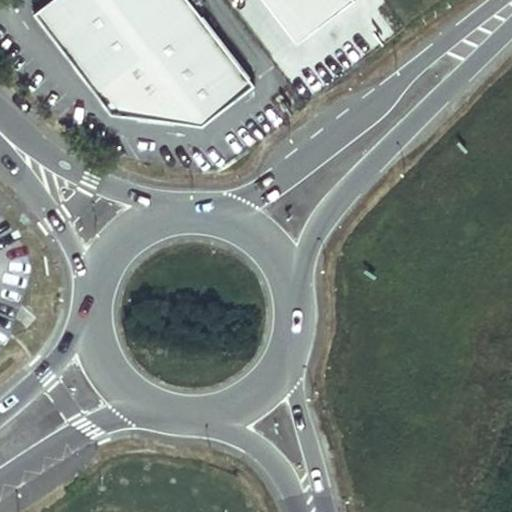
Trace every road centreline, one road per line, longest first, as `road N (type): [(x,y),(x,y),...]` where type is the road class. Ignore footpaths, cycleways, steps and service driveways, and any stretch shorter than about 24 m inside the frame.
road 1 (primary): [(504,0),(222,215)]
road 2 (primary): [(292,282),(336,200),(511,23)]
road 3 (unclassified): [(178,213),(46,161),(0,129)]
road 4 (unclassified): [(0,138),(35,181),(93,293)]
road 5 (primary): [(0,484),(89,429),(156,410)]
road 6 (tertiary): [(326,511),(290,352)]
road 7 (tertiary): [(207,416),(261,449),(297,511)]
road 8 (primary): [(92,330),(0,413)]
road 9 (primary): [(178,213),(123,239),(93,293)]
